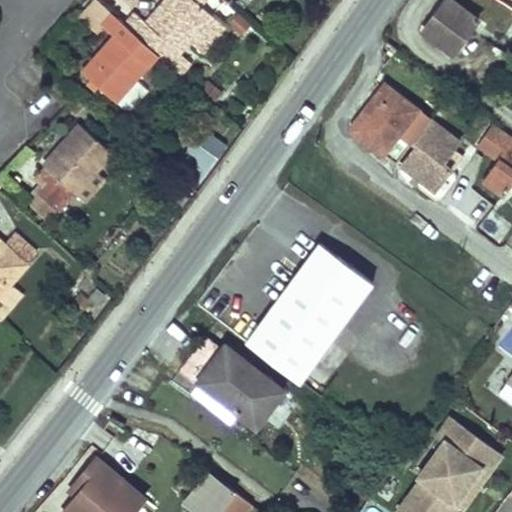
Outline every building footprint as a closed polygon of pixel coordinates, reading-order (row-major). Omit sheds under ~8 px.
[(99,33),(106,26),(115,16),(97,0),(95,0),(81,16),(99,33)] [(137,36),(159,56),(169,65),(189,43),(213,17),(198,6),(203,0),(168,0),(148,24),(138,14),(127,26),(137,36)] [(453,0),(446,0),(423,31),(454,53),(479,18),(453,0)] [(250,25),(237,14),(231,22),(244,33),(250,25)] [(84,74),(115,103),(159,56),(137,36),(127,26),(115,16),(106,26),(117,37),(84,74)] [(511,19),(507,16),(493,36),(500,40),(511,23),(511,19)] [(213,17),(189,43),(202,53),(226,27),(213,17)] [(469,84),(483,94),(510,56),(496,46),(469,84)] [(135,83),(121,102),(131,109),(145,90),(135,83)] [(363,114),(351,130),(396,163),(411,143),(416,147),(401,167),(433,191),(450,168),(439,158),(448,145),(453,149),(460,140),(396,92),(390,101),(383,96),(367,117),(363,114)] [(45,185),(35,195),(59,217),(68,206),(63,200),(71,192),(75,197),(96,173),(112,155),(79,126),(43,167),(45,170),(38,178),(45,185)] [(204,127),(167,177),(188,195),(227,142),(204,127)] [(511,140),(493,127),(479,146),(498,160),(483,180),(505,195),(511,184),(511,140)] [(96,173),(75,197),(84,205),(105,182),(96,173)] [(444,199),(474,224),(492,202),(462,178),(444,199)] [(59,217),(35,195),(30,208),(46,223),(59,217)] [(492,211),(481,227),(498,239),(510,224),(492,211)] [(0,293),(11,281),(35,254),(14,234),(3,245),(0,242),(0,293)] [(317,240),(243,340),(262,355),(288,375),(295,380),(370,280),(317,240)] [(0,320),(25,293),(11,281),(0,293),(0,320)] [(92,282),(78,298),(88,307),(102,292),(92,282)] [(194,385),(198,381),(223,348),(204,334),(176,370),(194,385)] [(223,348),(198,381),(255,425),(282,389),(225,345),(223,348)] [(454,418),(392,511),(462,511),(504,450),(454,418)] [(73,496),(61,511),(131,511),(138,504),(143,497),(94,457),(73,483),(79,488),(73,496)] [(183,502),(195,511),(251,511),(256,507),(209,469),(183,502)] [(73,483),(67,491),(73,496),(79,488),(73,483)]
